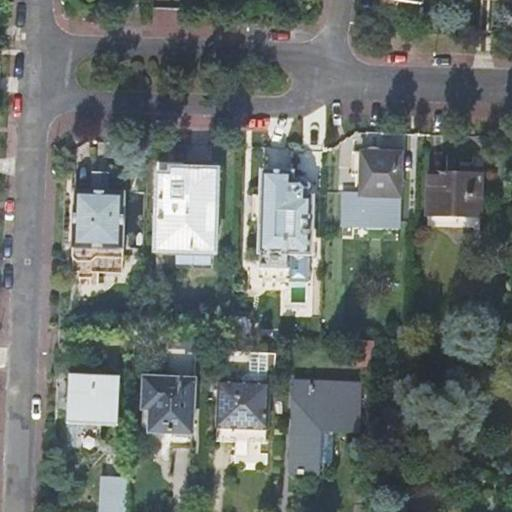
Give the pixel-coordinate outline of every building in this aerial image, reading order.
[(340,228),(402,230),(403,151),(375,151),(358,150),(357,190),(352,190),(352,197),(341,197),(340,227),(340,228)] [(426,171),(422,171),(422,210),(427,210),(427,229),(477,229),(477,221),(484,221),(484,195),(497,195),(497,167),(477,167),(477,161),(461,161),(461,154),(441,154),(426,154),(426,171)] [(213,268),(213,255),(217,254),(220,173),(196,173),(160,172),(156,266),(213,268)] [(254,221),(263,222),(260,282),(274,282),(311,284),(314,199),(294,198),(294,173),(266,172),(265,197),(256,195),(254,221)] [(93,182),(92,194),(109,195),(109,177),(99,176),(93,176),(93,182)] [(71,275),(104,277),(105,250),(124,251),(125,235),(127,199),(127,195),(109,195),(92,194),(75,194),(71,275)] [(105,250),(104,277),(122,278),(124,251),(105,250)] [(243,354),(225,353),(224,372),(224,384),(221,384),(219,428),(269,431),(271,386),(269,386),(242,384),(243,354)] [(270,356),(243,354),(242,384),(269,386),(270,356)] [(77,423),(69,422),(68,450),(101,444),(102,421),(116,422),(116,424),(119,424),(120,378),(70,376),(69,404),(78,404),(77,423)] [(153,410),(152,433),(170,433),(169,448),(182,448),(194,449),(195,382),(146,380),(145,410),(153,410)] [(361,386),(295,383),(291,472),(319,474),(321,431),(359,433),(361,386)] [(69,404),(69,422),(77,423),(78,404),(69,404)] [(144,433),(152,433),(153,410),(145,410),(144,433)] [(269,431),(219,428),(218,443),(224,443),(268,446),(269,431)]
